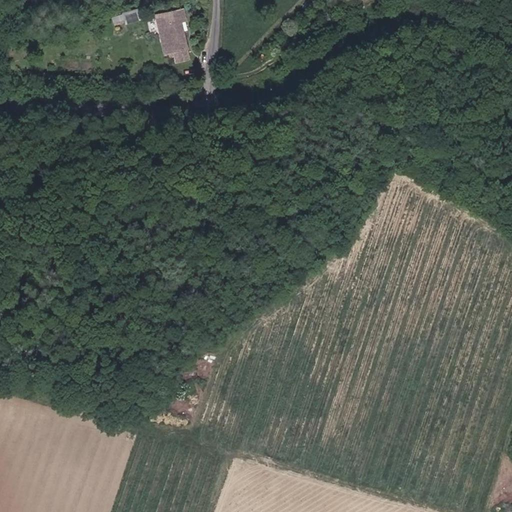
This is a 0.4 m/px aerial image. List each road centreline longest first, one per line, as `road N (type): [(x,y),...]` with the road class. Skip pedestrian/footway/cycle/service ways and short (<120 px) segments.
road 1 (tertiary): [(216,109),(283,92),(413,23),(455,21),(511,35)]
road 2 (tertiary): [(0,98),(216,109)]
